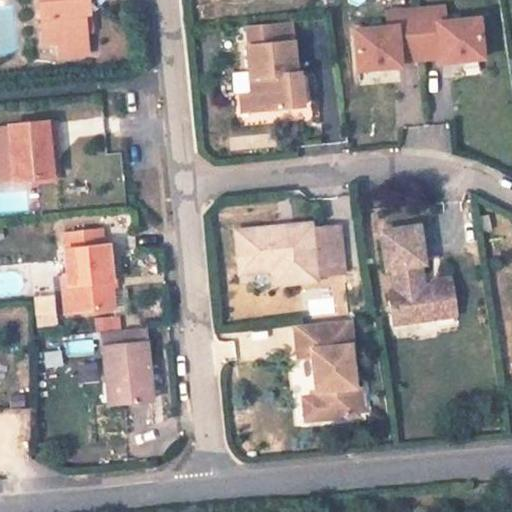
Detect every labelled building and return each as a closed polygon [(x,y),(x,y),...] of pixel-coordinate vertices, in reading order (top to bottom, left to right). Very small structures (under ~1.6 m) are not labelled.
[(86,13),(92,13),(90,0),(41,0),(46,42),(61,40),(63,53),(89,51),(87,26),(86,13)] [(488,57),(481,18),(448,24),(446,9),(391,18),(393,33),(360,38),(367,77),(408,70),(407,65),(446,59),(447,64),(488,57)] [(265,92),(266,107),(306,104),(303,69),(299,69),(296,39),(294,39),(292,18),(264,19),(266,41),(250,43),(255,94),(265,92)] [(264,19),(252,21),(254,42),(266,41),(264,19)] [(257,108),(266,107),(265,92),(255,94),(257,108)] [(61,146),(59,118),(17,122),(20,156),(12,157),(14,181),(58,177),(58,146),(61,146)] [(75,120),(76,132),(103,131),(102,119),(75,120)] [(20,156),(17,122),(9,123),(12,157),(20,156)] [(425,307),(426,315),(445,313),(444,304),(467,300),(462,274),(448,275),(444,282),(440,283),(436,283),(432,280),(430,260),(436,259),(430,221),(391,227),(397,264),(405,263),(409,286),(400,288),(404,311),(425,307)] [(295,265),(297,281),(324,279),(317,229),(316,222),(241,229),(247,271),(280,267),(295,265)] [(345,225),(325,227),(331,270),(351,267),(345,225)] [(325,227),(317,229),(323,271),(331,270),(325,227)] [(73,277),(77,314),(119,309),(113,247),(107,247),(106,231),(70,234),(73,277)] [(283,283),(297,281),(295,265),(280,267),(283,283)] [(72,314),(77,314),(73,277),(69,278),(72,314)] [(468,309),(467,300),(444,304),(445,313),(468,309)] [(405,318),(426,315),(425,307),(404,311),(405,318)] [(320,353),(324,391),(319,398),(319,410),(327,416),(363,413),(363,408),(369,406),(367,388),(360,388),(355,347),(360,346),(357,318),(304,324),(306,347),(313,353),(320,353)] [(117,403),(159,399),(151,330),(110,333),(117,403)] [(60,350),(43,352),(46,368),(63,365),(60,350)] [(307,418),(327,416),(319,410),(319,398),(324,391),(304,393),(307,418)]
